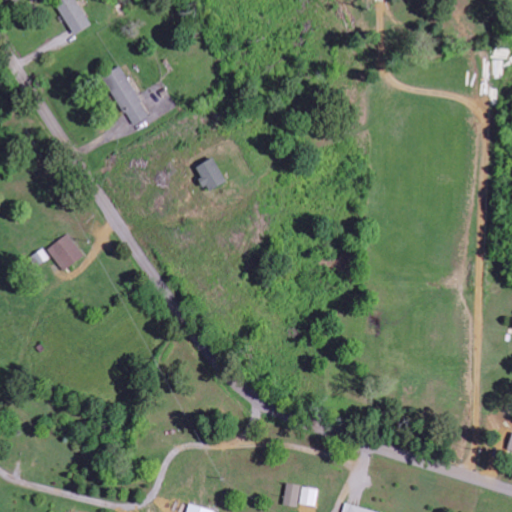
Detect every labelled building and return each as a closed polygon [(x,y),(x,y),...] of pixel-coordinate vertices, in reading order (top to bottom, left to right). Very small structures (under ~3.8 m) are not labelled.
[(92,25),(76,0),(54,0),(54,1),(75,36),(92,25)] [(149,116),(120,67),(104,76),(133,126),(149,116)] [(196,169),(209,192),(227,182),(214,158),(196,169)] [(85,256),(68,234),(49,249),(66,271),(85,256)] [(32,256),(38,266),(50,259),(45,249),(32,256)] [(302,486),(288,483),(284,505),(298,508),(302,486)]
